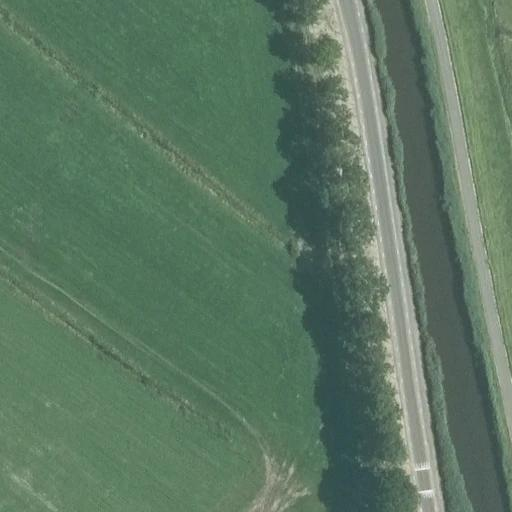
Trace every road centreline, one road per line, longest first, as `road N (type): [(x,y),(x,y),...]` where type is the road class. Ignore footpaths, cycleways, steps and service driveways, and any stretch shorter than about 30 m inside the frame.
road 1 (tertiary): [(346,0),(430,511)]
road 2 (unclassified): [(511,416),(430,0)]
